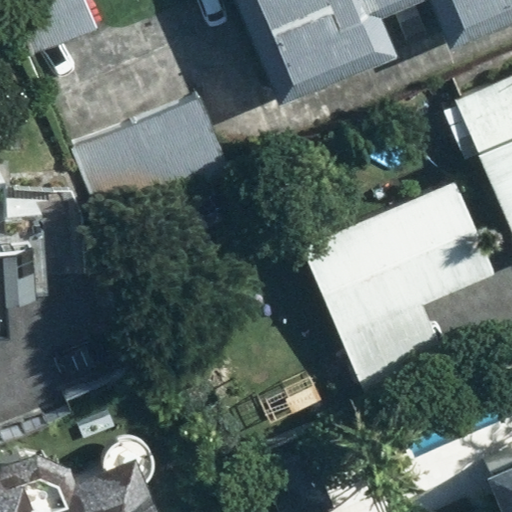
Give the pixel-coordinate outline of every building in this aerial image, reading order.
[(238,0),(274,86),(385,40),(368,0),(430,0),(442,28),(511,0),(238,0)] [(511,61),(452,87),(511,227),(511,61)] [(122,213),(231,172),(197,79),(88,120),(122,213)] [(363,387),(447,351),(424,296),(488,269),(448,174),(299,238),(363,387)] [(159,511),(129,437),(51,468),(37,434),(0,448),(0,511),(159,511)] [(511,511),(511,437),(479,452),(505,511),(511,511)]
